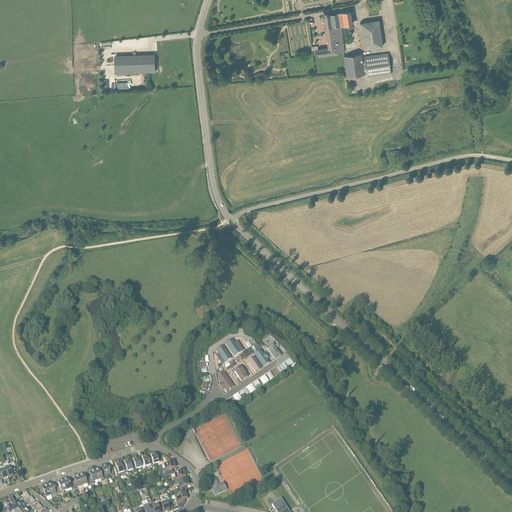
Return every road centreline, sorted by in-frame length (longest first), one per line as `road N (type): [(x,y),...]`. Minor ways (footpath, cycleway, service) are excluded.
road 1 (secondary): [(511,483),(230,220)]
road 2 (unclassified): [(230,220),(453,158),(511,161)]
road 3 (secondary): [(230,220),(212,182),(199,78),(208,0)]
road 4 (residential): [(0,494),(153,446)]
